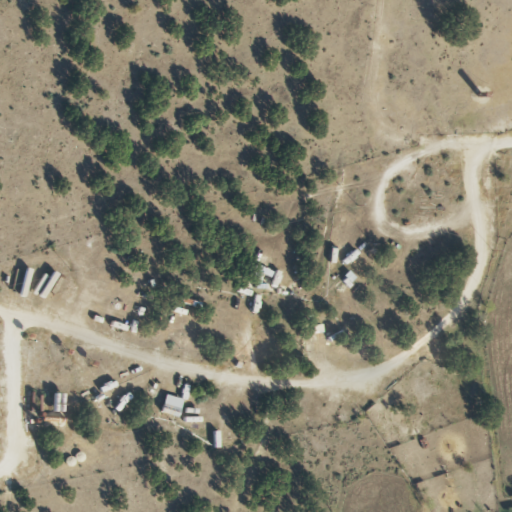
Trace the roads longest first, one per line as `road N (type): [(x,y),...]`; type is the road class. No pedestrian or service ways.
road 1 (residential): [(511,150),(484,153),(475,277),(440,334),(327,390),(247,389),(0,307)]
road 2 (residential): [(446,511),(352,379)]
